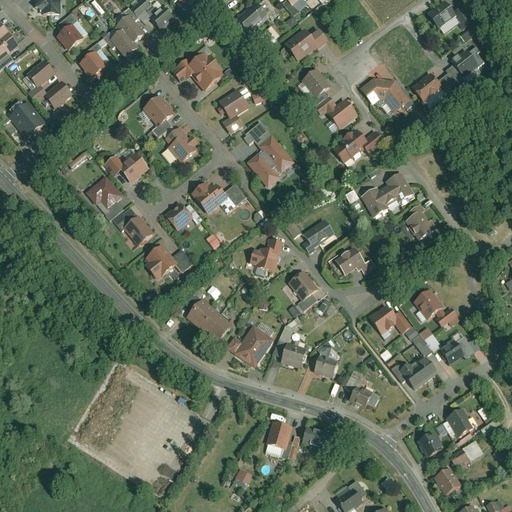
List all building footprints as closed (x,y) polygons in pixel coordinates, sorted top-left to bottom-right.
[(42,0),(40,2),(37,6),(43,12),(43,16),(62,15),(61,0),(42,0)] [(147,0),(144,0),(132,10),(139,18),(153,6),(147,0)] [(178,0),(187,9),(196,0),(178,0)] [(258,4),(238,21),(250,35),(270,18),(258,4)] [(442,32),(456,21),(466,34),(461,38),(466,44),(478,34),(474,28),(483,21),(470,4),(456,15),(448,5),(431,19),(442,32)] [(147,14),(152,20),(159,14),(154,8),(147,14)] [(159,14),(152,20),(163,33),(176,21),(165,9),(159,14)] [(111,41),(127,60),(140,50),(136,44),(146,36),(130,17),(118,28),(122,33),(111,41)] [(0,62),(19,47),(13,40),(5,29),(0,23),(0,62)] [(73,26),(58,38),(69,52),(84,40),(73,26)] [(256,40),(264,49),(278,38),(270,28),(256,40)] [(300,64),(319,50),(320,51),(330,43),(321,31),(312,39),(307,32),(287,48),(300,64)] [(96,52),(80,65),(93,81),(109,68),(96,52)] [(470,54),(455,66),(464,77),(465,79),(480,66),(470,54)] [(206,55),(192,67),(188,61),(174,72),(182,82),(185,80),(186,81),(193,76),(206,92),(224,77),(221,73),(224,71),(212,57),(209,59),(206,55)] [(241,71),(245,67),(235,56),(231,59),(241,71)] [(39,87),(40,88),(42,87),(57,75),(46,62),(30,75),(39,87)] [(464,77),(455,66),(448,72),(457,83),(464,77)] [(317,101),(332,89),(319,72),(304,84),(317,101)] [(432,75),(413,89),(425,105),(444,90),(432,75)] [(450,75),(440,82),(446,90),(455,82),(450,75)] [(374,107),(381,101),(385,102),(396,116),(412,103),(397,83),(375,81),(362,91),(374,107)] [(48,99),(56,110),(74,97),(63,83),(48,94),(46,96),(48,99)] [(48,94),(42,87),(40,88),(39,87),(28,94),(38,107),(48,99),(46,96),(48,94)] [(239,91),(220,103),(230,120),(232,122),(238,117),(251,109),(239,91)] [(320,107),(331,99),(327,93),(317,101),(315,99),(314,100),(320,107)] [(162,97),(145,110),(159,127),(159,128),(169,121),(176,115),(162,97)] [(320,107),(317,110),(324,119),(338,108),(331,99),(320,107)] [(328,116),(341,132),(360,117),(347,101),(328,116)] [(28,140),(47,124),(29,103),(10,119),(28,140)] [(0,120),(5,126),(11,121),(4,112),(0,115),(0,120)] [(232,122),(230,120),(224,124),(233,136),(245,128),(238,117),(232,122)] [(174,128),(169,121),(159,128),(159,127),(154,131),(160,139),(174,128)] [(256,148),(269,138),(260,126),(244,138),(246,140),(243,142),(248,148),(253,144),(256,148)] [(171,150),(183,164),(199,151),(197,148),(200,146),(193,137),(190,140),(182,130),(168,141),(174,147),(171,150)] [(377,134),(366,143),(358,133),(335,152),(346,165),(364,150),(372,159),(387,146),(377,134)] [(261,155),(247,167),(267,192),(279,183),(277,181),(293,168),(269,138),(256,148),(261,155)] [(85,155),(69,168),(73,172),(88,159),(85,155)] [(122,174),(131,185),(149,171),(137,155),(124,165),(119,169),(122,174)] [(119,169),(124,165),(119,158),(107,167),(116,179),(122,174),(119,169)] [(391,210),(389,207),(398,201),(400,205),(416,196),(403,174),(387,184),(389,187),(380,192),(378,189),(363,199),(375,220),(391,210)] [(307,193),(316,186),(309,176),(300,183),(307,193)] [(102,203),(108,210),(117,204),(123,199),(106,178),(86,195),(96,207),(98,206),(102,203)] [(207,184),(193,196),(209,217),(229,200),(219,187),(215,190),(213,186),(211,188),(207,184)] [(237,186),(227,194),(239,208),(248,200),(237,186)] [(344,197),(349,206),(357,201),(352,192),(344,197)] [(124,212),(117,204),(108,210),(102,203),(98,206),(107,217),(105,219),(110,225),(113,222),(122,214),(124,212)] [(186,211),(182,205),(166,218),(179,233),(195,221),(186,211)] [(191,206),(186,211),(195,221),(199,226),(204,222),(191,206)] [(410,214),(414,219),(407,224),(421,243),(439,230),(433,221),(430,224),(423,215),(426,212),(422,206),(410,214)] [(124,231),(139,218),(132,210),(124,216),(122,214),(113,222),(122,233),(124,231)] [(155,236),(139,218),(124,231),(130,239),(127,242),(136,253),(155,236)] [(295,240),(303,235),(293,221),(286,227),(295,240)] [(317,251),(315,249),(335,235),(326,221),(305,236),(309,241),(304,245),(310,255),(317,251)] [(216,251),(223,246),(214,235),(207,240),(216,251)] [(262,250),(261,253),(255,251),(251,266),(257,268),(257,269),(276,274),(284,243),(269,239),(266,251),(262,250)] [(163,247),(146,261),(149,265),(145,268),(157,283),(177,268),(179,267),(173,260),(163,247)] [(372,260),(367,264),(356,248),(337,261),(347,277),(357,269),(359,272),(362,270),(366,275),(377,267),(372,260)] [(182,252),(173,260),(179,267),(177,268),(182,275),(193,266),(182,252)] [(304,302),(320,290),(306,272),(290,284),(304,302)] [(215,300),(219,294),(212,288),(207,294),(215,300)] [(443,310),(445,309),(432,291),(415,304),(429,321),(437,315),(443,310)] [(299,305),(305,312),(319,301),(314,295),(304,303),(303,301),(299,305)] [(218,345),(233,328),(203,301),(188,318),(218,345)] [(317,313),(323,316),(329,306),(323,303),(317,313)] [(383,335),(396,326),(403,335),(413,328),(402,313),(397,317),(387,305),(370,318),(383,335)] [(296,318),(301,313),(296,306),(290,310),(296,318)] [(437,321),(443,328),(458,317),(452,309),(446,314),(443,310),(437,315),(440,319),(437,321)] [(281,341),(289,344),(295,330),(286,327),(281,341)] [(236,357),(256,370),(276,341),(255,328),(244,344),(237,355),(236,357)] [(414,328),(407,334),(412,341),(420,335),(414,328)] [(429,329),(421,335),(425,341),(434,335),(429,329)] [(435,354),(443,348),(434,336),(426,342),(435,354)] [(228,349),(237,355),(244,344),(236,338),(228,349)] [(468,359),(476,354),(465,338),(458,343),(468,359)] [(275,356),(284,359),(288,345),(280,342),(275,356)] [(314,347),(297,342),(295,348),(312,353),(314,347)] [(329,342),(318,350),(322,355),(333,347),(329,342)] [(457,343),(442,352),(451,366),(466,357),(457,343)] [(308,352),(289,347),(283,365),(302,370),(308,352)] [(388,363),(395,358),(389,350),(382,356),(388,363)] [(340,363),(320,357),(315,374),(335,380),(340,363)] [(368,366),(374,369),(377,363),(371,360),(368,366)] [(402,372),(416,391),(438,374),(428,360),(415,369),(412,365),(402,372)] [(359,389),(365,377),(355,372),(346,389),(356,394),(358,389),(359,389)] [(356,394),(351,403),(366,411),(369,406),(373,397),(359,389),(358,389),(356,394)] [(369,406),(376,410),(382,399),(375,395),(373,397),(369,406)] [(483,409),(477,412),(482,422),(488,419),(483,409)] [(459,439),(475,429),(464,411),(448,421),(449,422),(454,431),(459,439)] [(454,431),(449,422),(444,425),(450,434),(454,431)] [(286,451),(288,452),(290,443),(294,430),(274,424),(268,446),(270,447),(286,451)] [(333,436),(309,429),(304,446),(328,453),(333,436)] [(430,461),(445,452),(434,435),(419,445),(430,461)] [(305,440),(296,437),(294,444),(293,448),(300,450),(302,450),(305,440)] [(477,442),(464,450),(473,463),(485,455),(477,442)] [(283,459),(289,461),(290,459),(293,448),(294,444),(290,443),(288,452),(286,451),(283,459)] [(286,451),(270,447),(267,455),(283,459),(286,451)] [(290,459),(297,461),(300,450),(293,448),(290,459)] [(464,452),(451,460),(457,470),(470,461),(464,452)] [(237,480),(249,486),(254,477),(241,470),(236,480),(237,480)] [(447,498),(463,488),(452,470),(436,480),(447,498)] [(243,497),(249,486),(237,480),(232,491),(243,497)] [(362,500),(368,495),(358,483),(350,489),(352,492),(354,490),(362,500)] [(337,503),(343,511),(354,511),(364,504),(353,490),(337,503)]
